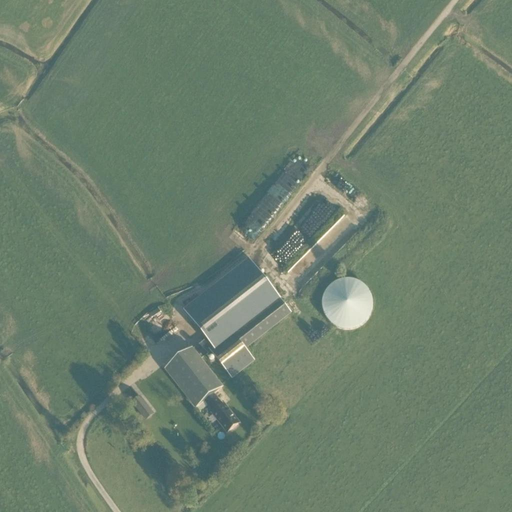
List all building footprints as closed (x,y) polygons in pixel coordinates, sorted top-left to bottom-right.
[(268,191),(241,229),(259,241),(286,204),(268,191)] [(207,340),(193,351),(200,361),(211,352),(231,378),(253,361),(245,349),(290,313),(250,262),(186,313),(207,340)] [(360,285),(355,282),(349,281),(343,281),(338,283),(333,286),(330,288),(327,292),(324,297),(323,300),(322,304),(322,307),(322,310),(324,315),(326,319),(330,325),(334,327),(339,329),(346,330),(351,330),(356,329),(362,326),(365,322),(369,316),(371,310),(371,304),(371,298),(368,293),(365,288),(360,285)] [(158,309),(149,315),(152,319),(161,313),(158,309)] [(166,369),(178,384),(197,409),(205,402),(214,414),(212,415),(227,434),(240,424),(225,405),(223,407),(214,395),(222,389),(200,361),(193,351),(191,350),(166,369)] [(146,419),(148,420),(150,418),(152,416),(153,414),(140,398),(133,403),(146,419)]
